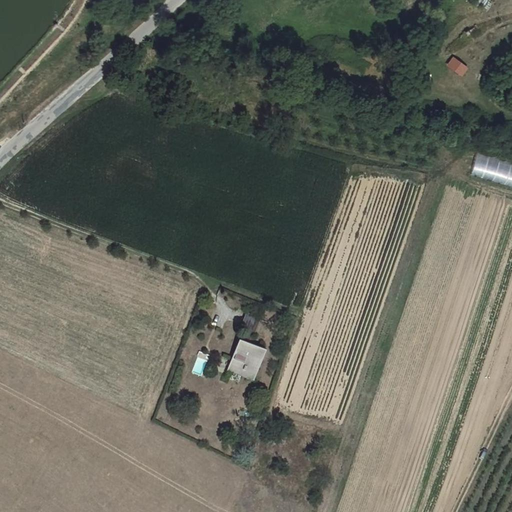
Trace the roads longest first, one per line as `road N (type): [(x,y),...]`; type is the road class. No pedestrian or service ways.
road 1 (unclassified): [(178,0),(0,159)]
road 2 (track): [(453,511),(511,397)]
